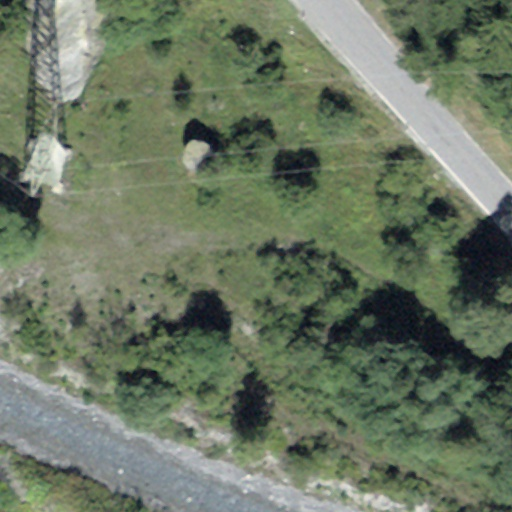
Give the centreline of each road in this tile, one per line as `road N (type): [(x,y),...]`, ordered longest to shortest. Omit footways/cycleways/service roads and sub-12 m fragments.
road 1 (track): [(511,343),(381,304),(303,246),(209,244),(0,219)]
road 2 (tertiary): [(319,0),(511,213)]
